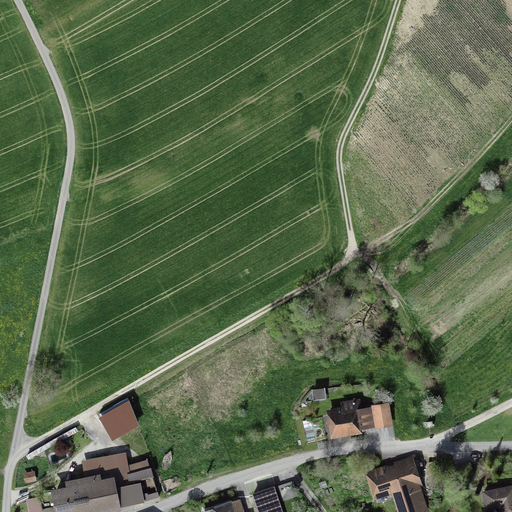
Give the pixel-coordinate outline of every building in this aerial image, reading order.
[(329,412),(333,434),(372,427),(368,407),(360,409),(359,400),(343,403),(344,409),(329,412)] [(377,425),(389,423),(386,405),(374,406),(377,425)] [(415,460),(367,477),(376,502),(393,497),(398,511),(420,511),(412,489),(424,485),(415,460)] [(463,481),(475,477),(470,462),(458,466),(463,481)] [(53,487),(58,511),(71,511),(121,502),(115,475),(53,487)] [(292,481),(279,485),(283,497),(297,492),(292,481)] [(511,511),(511,487),(511,485),(482,491),(486,508),(500,505),(501,511),(511,511)] [(241,511),(236,499),(210,508),(211,511),(241,511)]
